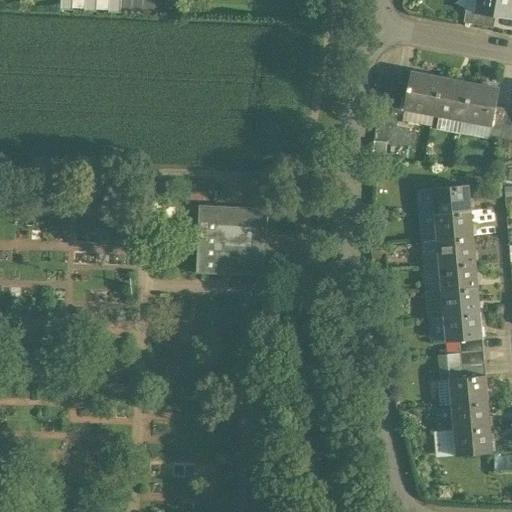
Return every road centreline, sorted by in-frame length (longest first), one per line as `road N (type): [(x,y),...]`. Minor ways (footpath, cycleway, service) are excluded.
road 1 (tertiary): [(370,23),(349,144),(347,223),(394,511)]
road 2 (residential): [(511,47),(370,23)]
